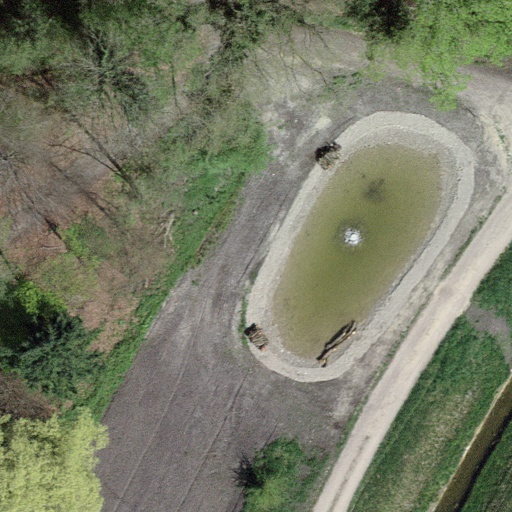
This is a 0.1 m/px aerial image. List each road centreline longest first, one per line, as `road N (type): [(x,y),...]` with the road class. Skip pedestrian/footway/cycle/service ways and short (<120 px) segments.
road 1 (track): [(156,0),(173,13),(511,98)]
road 2 (track): [(331,511),(391,374),(511,214)]
road 3 (track): [(173,13),(0,289)]
